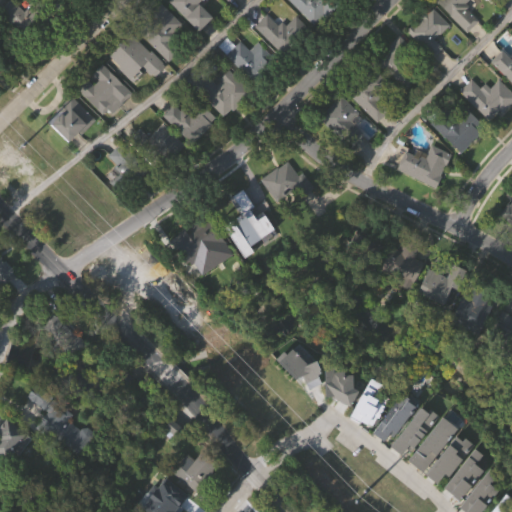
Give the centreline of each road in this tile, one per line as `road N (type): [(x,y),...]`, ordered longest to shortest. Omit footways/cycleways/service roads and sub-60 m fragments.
road 1 (residential): [(9,319),(31,292),(223,162),(391,0)]
road 2 (residential): [(277,113),(320,159),(511,266)]
road 3 (residential): [(0,214),(154,357)]
road 4 (residential): [(0,122),(123,0)]
road 5 (residential): [(447,511),(324,407)]
road 6 (residential): [(185,392),(289,511)]
